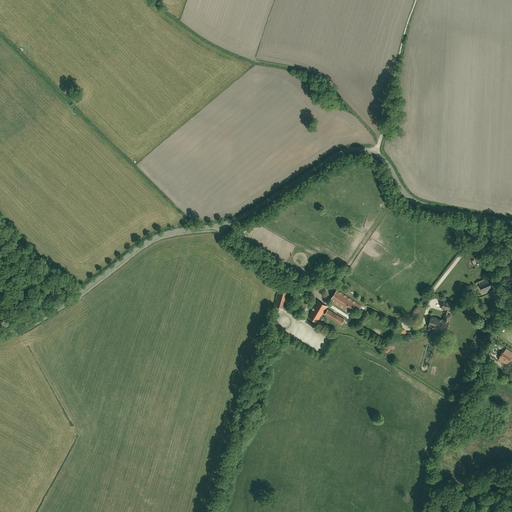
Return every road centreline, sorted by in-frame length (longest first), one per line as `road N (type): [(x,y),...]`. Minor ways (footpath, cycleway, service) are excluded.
road 1 (unclassified): [(0,332),(57,308),(148,240),(232,221),(348,150),(376,153)]
road 2 (unclassified): [(399,325),(411,330),(422,323),(432,290),(471,241),(478,216)]
road 3 (unclassified): [(478,216),(410,198),(376,153)]
road 4 (track): [(315,293),(233,245),(218,225)]
